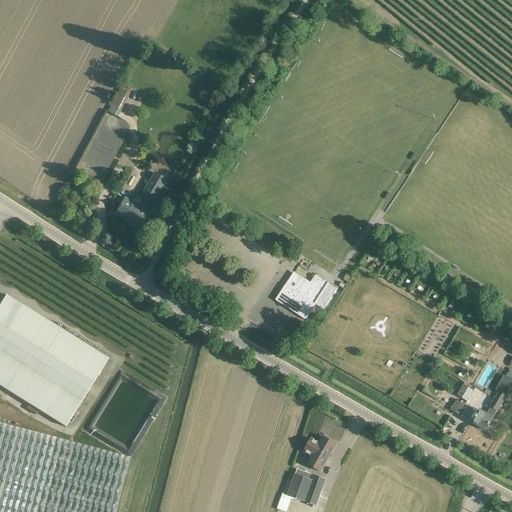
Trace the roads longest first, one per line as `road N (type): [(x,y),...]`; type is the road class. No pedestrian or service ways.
road 1 (unclassified): [(511,500),(141,287)]
road 2 (unclassified): [(141,287),(249,88),(310,0)]
road 3 (unclassified): [(141,287),(0,200)]
